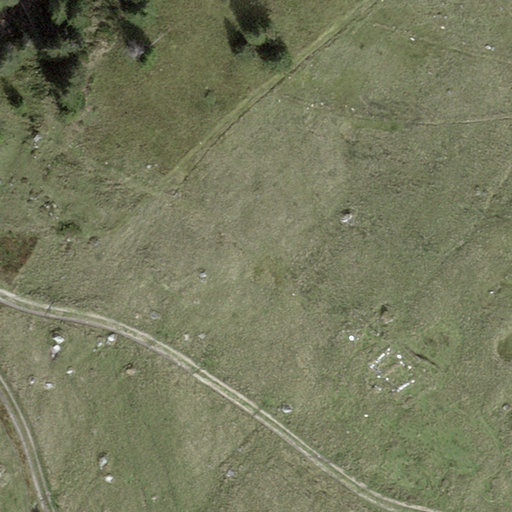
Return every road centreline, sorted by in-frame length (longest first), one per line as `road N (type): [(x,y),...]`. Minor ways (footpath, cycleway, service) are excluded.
road 1 (track): [(0,293),(154,343),(365,494),(425,511)]
road 2 (track): [(52,511),(26,428),(0,384)]
